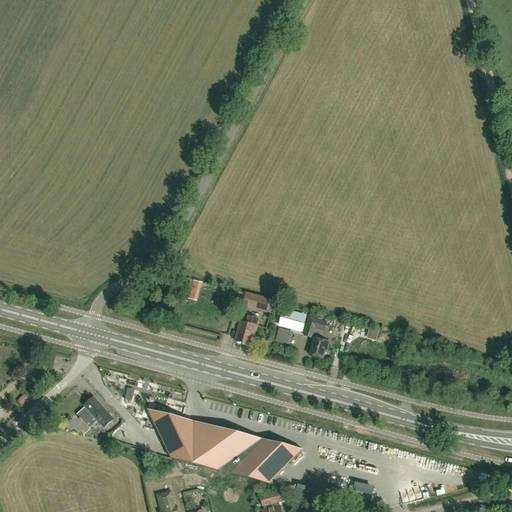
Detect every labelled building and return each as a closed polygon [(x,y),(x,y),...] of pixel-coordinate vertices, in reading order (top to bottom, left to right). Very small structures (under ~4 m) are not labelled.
[(188,295),(192,281),(166,274),(162,288),(188,295)] [(194,287),(192,301),(200,302),(203,288),(194,287)] [(247,294),(243,306),(266,312),(270,301),(247,294)] [(248,324),(241,322),(235,341),(250,345),(258,317),(251,315),(248,324)] [(308,318),(308,321),(303,337),(313,340),(316,329),(325,332),(327,323),(308,318)] [(293,332),(280,329),(276,341),(290,345),(293,332)] [(330,343),(314,339),(310,355),(323,359),(325,352),(327,353),(330,343)] [(28,396),(20,401),(24,407),(32,402),(28,396)] [(89,429),(98,421),(104,428),(114,420),(94,397),(84,406),(85,407),(77,415),(89,429)] [(150,413),(148,410),(147,410),(157,431),(158,430),(162,439),(161,439),(164,445),(164,444),(170,456),(169,456),(171,459),(268,485),(271,482),(278,474),(279,474),(282,470),(288,465),(303,451),(301,450),(300,452),(259,441),(256,444),(254,445),(253,446),(252,445),(234,439),(230,437),(211,431),(207,429),(198,426),(193,424),(188,423),(184,422),(165,417),(161,416),(156,415),(156,414),(150,413)] [(96,433),(101,440),(108,435),(103,428),(96,433)] [(308,475),(311,468),(298,464),(296,472),(308,475)] [(285,501),(282,491),(260,497),(262,506),(285,501)] [(177,511),(177,507),(175,508),(171,492),(157,496),(161,511),(160,511),(177,511)]
